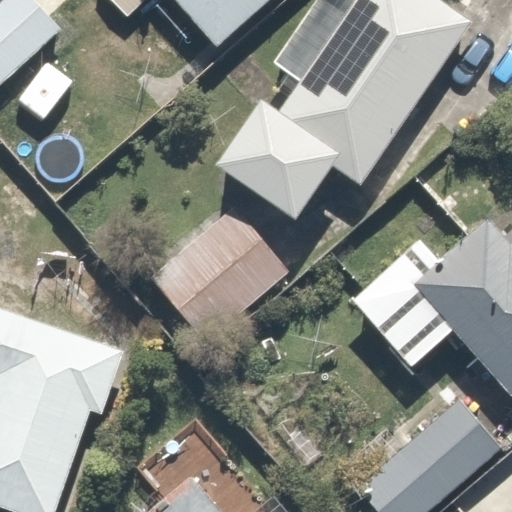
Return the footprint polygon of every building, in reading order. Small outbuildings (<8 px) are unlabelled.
[(0,83),(72,21),(54,0),(11,0),(0,10),(0,83)] [(274,0),(174,0),(217,46),(274,0)] [(365,191),(474,24),(437,0),(353,0),(285,121),(265,104),(218,166),(302,233),(340,182),(365,191)] [(25,187),(0,188),(0,265),(28,264),(25,187)] [(291,280),(233,206),(148,271),(206,346),(291,280)] [(511,396),(511,236),(508,240),(485,221),(442,265),(421,241),(357,305),(414,375),(454,332),(511,396)] [(0,508),(12,511),(60,511),(97,415),(111,425),(125,347),(0,311),(0,508)] [(439,511),(510,452),(463,397),(360,484),(384,511),(439,511)] [(222,511),(199,482),(160,511),(222,511)]
